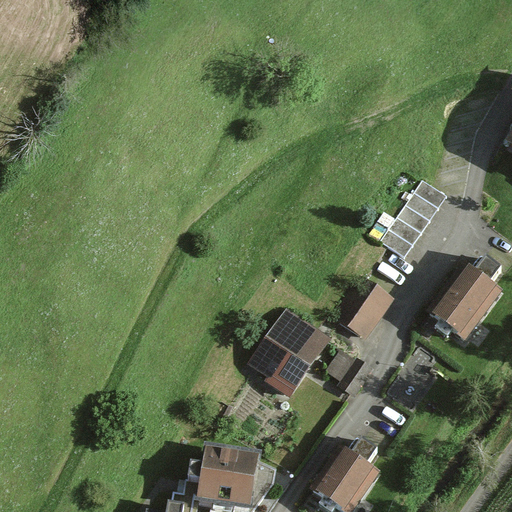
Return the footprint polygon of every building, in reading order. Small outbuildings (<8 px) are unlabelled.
[(446,205),(423,189),(382,248),(406,264),(446,205)] [(497,298),(465,274),(430,321),(461,344),(497,298)] [(390,307),(369,293),(343,334),(365,347),(390,307)] [(282,316),(244,371),(287,400),(325,345),(282,316)] [(368,377),(355,368),(338,393),(351,402),(368,377)] [(257,464),(209,456),(206,473),(192,471),(190,484),(186,484),(184,499),(175,497),(172,511),(192,511),(194,503),(249,511),(257,464)] [(351,511),(374,480),(344,458),(312,503),(324,511),(351,511)]
